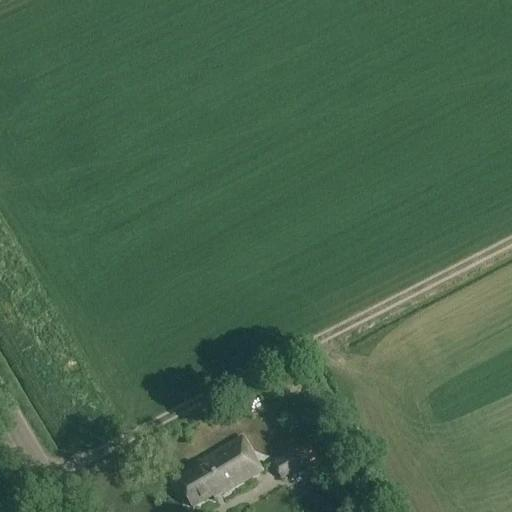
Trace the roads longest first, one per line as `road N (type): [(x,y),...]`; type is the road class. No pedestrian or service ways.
road 1 (track): [(45,481),(511,239)]
road 2 (tertiary): [(63,511),(0,405)]
